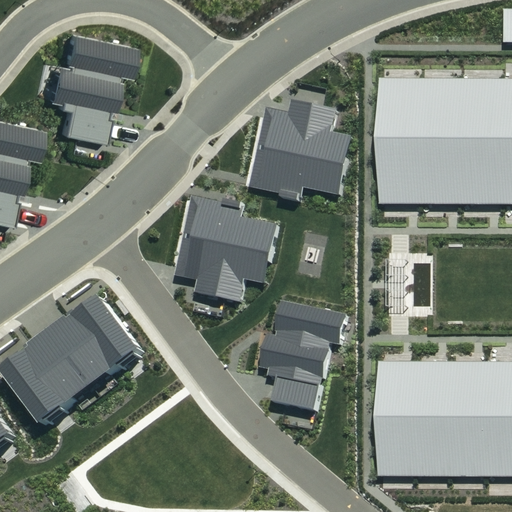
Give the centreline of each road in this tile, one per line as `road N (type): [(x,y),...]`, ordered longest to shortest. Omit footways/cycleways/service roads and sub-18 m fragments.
road 1 (residential): [(235,86),(95,224),(0,293)]
road 2 (residential): [(363,0),(318,22),(235,86)]
road 3 (residential): [(235,86),(163,15),(128,0)]
